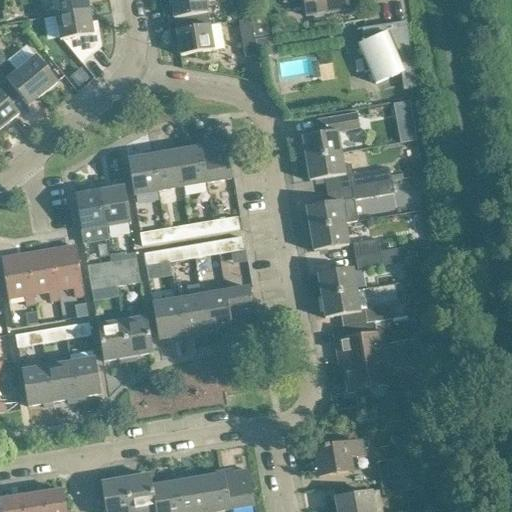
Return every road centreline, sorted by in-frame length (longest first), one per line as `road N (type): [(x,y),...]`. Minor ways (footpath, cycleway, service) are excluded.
road 1 (residential): [(276,424),(301,420),(316,394),(259,111),(234,94),(131,76)]
road 2 (residential): [(81,458),(276,424)]
road 3 (unclassified): [(0,184),(131,76)]
